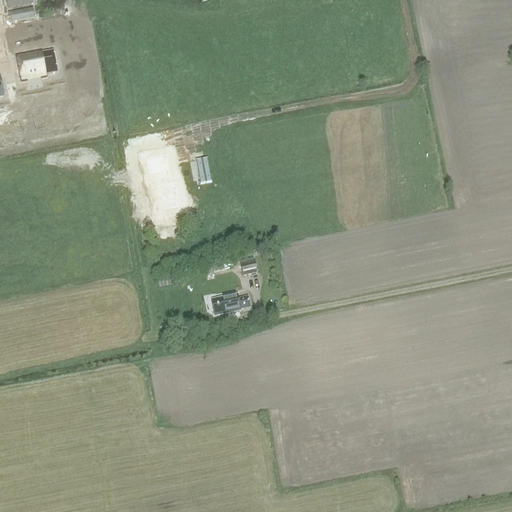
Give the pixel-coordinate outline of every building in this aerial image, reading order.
[(6,0),(8,9),(33,4),(33,1),(39,0),(6,0)] [(10,23),(35,19),(33,8),(8,13),(10,23)] [(42,52),(16,57),(21,84),(27,82),(27,80),(40,77),(41,80),(47,79),(46,76),(57,74),(53,53),(42,55),(42,52)] [(166,156),(146,160),(150,174),(163,172),(165,183),(158,185),(164,210),(181,207),(175,181),(171,182),(168,170),(169,170),(166,156)] [(255,262),(240,265),(240,266),(242,278),(258,275),(255,262)] [(159,292),(179,290),(178,277),(158,279),(159,292)] [(216,300),(211,302),(215,318),(220,317),(227,316),(241,312),(241,311),(250,309),(248,298),(238,300),(237,295),(223,299),(216,300)]
